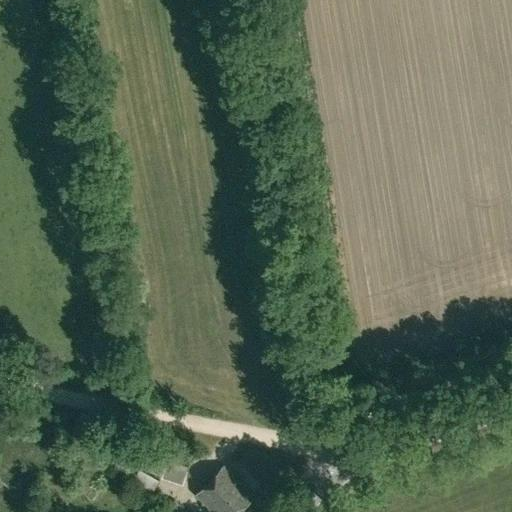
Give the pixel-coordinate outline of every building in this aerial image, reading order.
[(189,457),(169,450),(167,456),(164,455),(161,462),(143,453),(137,466),(161,476),(160,477),(181,484),(189,457)] [(106,464),(97,457),(75,487),(84,493),(106,464)] [(235,511),(252,495),(222,467),(195,494),(213,511),(235,511)] [(138,470),(129,488),(148,498),(158,480),(138,470)] [(162,511),(187,511),(174,500),(162,511)]
